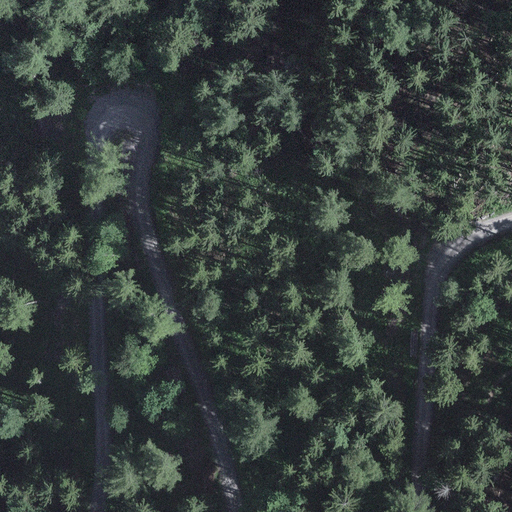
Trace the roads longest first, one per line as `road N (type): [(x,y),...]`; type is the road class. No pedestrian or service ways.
road 1 (track): [(98,511),(104,434),(95,132),(109,115),(130,112),(151,121),(142,180),(150,238),(236,511)]
road 2 (track): [(427,511),(422,427),(432,275),(458,244),(511,217)]
